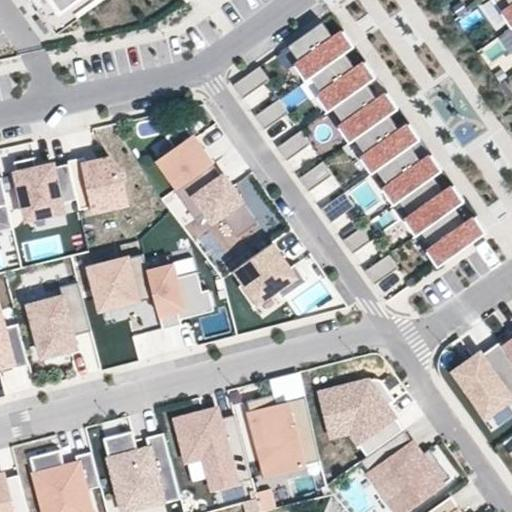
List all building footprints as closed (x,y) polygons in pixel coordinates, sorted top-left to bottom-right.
[(35,0),(59,32),(81,17),(80,15),(101,0),(186,0),(188,2),(190,0),(35,0)] [(511,0),(493,0),(511,26),(511,0)] [(323,22),(290,45),(312,76),(330,63),(345,53),(355,45),(354,44),(345,30),(334,37),(323,22)] [(330,63),(312,76),(334,107),(354,93),(367,84),(377,76),(367,61),(356,69),(345,53),(330,63)] [(261,66),(234,85),(244,99),(271,80),(261,66)] [(354,93),(334,107),(356,138),(378,122),(389,115),(399,107),(389,92),(378,100),(367,84),(354,93)] [(283,97),(256,116),(266,130),(292,111),(283,97)] [(378,122),(356,138),(378,169),(402,152),(411,146),(421,138),(410,123),(400,131),(389,115),(378,122)] [(213,164),(215,162),(205,148),(203,149),(187,127),(185,123),(168,136),(177,149),(160,161),(179,187),(213,164)] [(304,128),(278,147),(288,161),(314,142),(304,128)] [(402,152),(378,169),(400,200),(432,177),(443,169),(432,154),(422,161),(411,146),(402,152)] [(62,202),(78,199),(70,163),(54,166),(54,164),(37,168),(35,156),(15,161),(28,218),(64,210),(62,202)] [(78,199),(80,210),(95,206),(96,210),(128,203),(121,171),(110,158),(87,163),(85,156),(69,160),(70,163),(78,199)] [(326,160),(300,178),(310,192),(336,174),(326,160)] [(222,176),(213,164),(179,187),(176,190),(196,219),(207,211),(213,221),(222,215),(238,237),(257,222),(224,175),(222,176)] [(0,232),(14,229),(2,177),(0,177),(0,232)] [(432,177),(400,200),(422,231),(455,208),(465,200),(454,185),(444,193),(432,177)] [(347,191),(322,209),(332,223),(357,205),(347,191)] [(455,208),(422,231),(444,262),(487,231),(476,216),(466,224),(455,208)] [(369,222),(344,240),(354,254),(379,236),(369,222)] [(290,268),(273,243),(236,269),(245,282),(239,286),(253,307),(277,290),(283,299),(309,281),(296,263),(290,268)] [(128,253),(84,263),(95,309),(152,296),(161,328),(180,324),(178,318),(214,309),(209,289),(202,288),(192,248),(147,260),(142,254),(129,257),(128,253)] [(391,253),(366,271),(376,284),(400,267),(391,253)] [(59,291),(20,302),(35,358),(76,348),(75,333),(88,329),(76,282),(59,286),(59,291)] [(0,309),(0,369),(16,366),(0,309)] [(511,335),(501,343),(511,358),(511,335)] [(458,375),(488,416),(511,398),(511,358),(501,343),(500,341),(482,353),(481,351),(471,359),(474,363),(458,375)] [(455,370),(458,375),(474,363),(471,359),(455,370)] [(368,455),(404,429),(387,405),(395,399),(382,380),(379,379),(375,379),(322,393),(333,435),(352,431),(368,455)] [(275,394),(249,400),(248,408),(244,411),(265,476),(318,463),(302,395),(279,399),(275,394)] [(219,407),(172,417),(181,461),(198,459),(210,490),(252,479),(232,414),(223,416),(219,407)] [(415,443),(404,429),(368,455),(361,460),(397,511),(403,511),(451,478),(430,448),(422,454),(420,455),(412,445),(415,443)] [(131,432),(104,437),(119,511),(127,511),(164,504),(162,501),(179,498),(164,434),(145,436),(146,445),(135,446),(131,432)] [(511,435),(502,443),(507,450),(511,446),(511,435)] [(420,455),(422,454),(415,443),(412,445),(420,455)] [(62,450),(30,454),(42,511),(94,511),(84,487),(99,485),(89,451),(77,459),(64,460),(62,450)] [(3,468),(0,469),(0,511),(25,511),(13,474),(4,475),(3,468)] [(462,510),(452,495),(427,511),(460,511),(462,510)]
